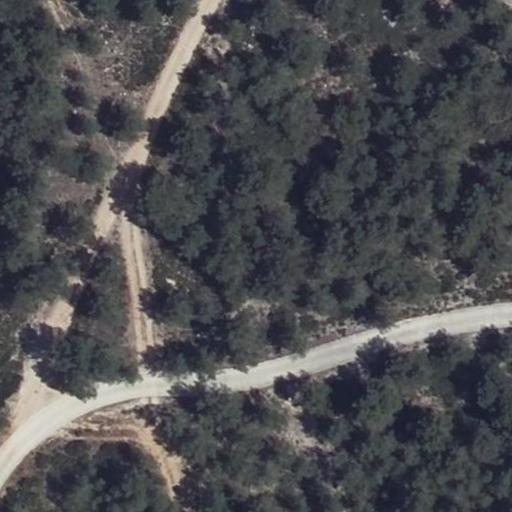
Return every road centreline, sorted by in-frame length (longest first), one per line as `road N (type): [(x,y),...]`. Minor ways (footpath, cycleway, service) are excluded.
road 1 (unclassified): [(511,327),(465,329),(286,379),(191,373),(57,412),(0,485)]
road 2 (track): [(40,435),(43,376),(222,0)]
